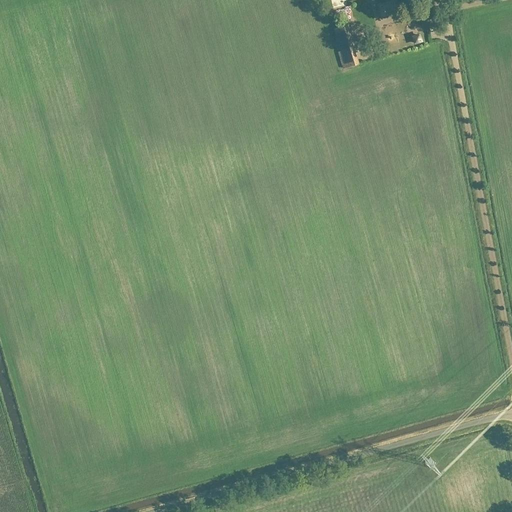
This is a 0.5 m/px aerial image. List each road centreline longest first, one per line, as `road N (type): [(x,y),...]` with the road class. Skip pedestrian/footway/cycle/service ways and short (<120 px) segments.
road 1 (unclassified): [(160,511),(511,413)]
road 2 (unclassified): [(511,365),(445,11)]
